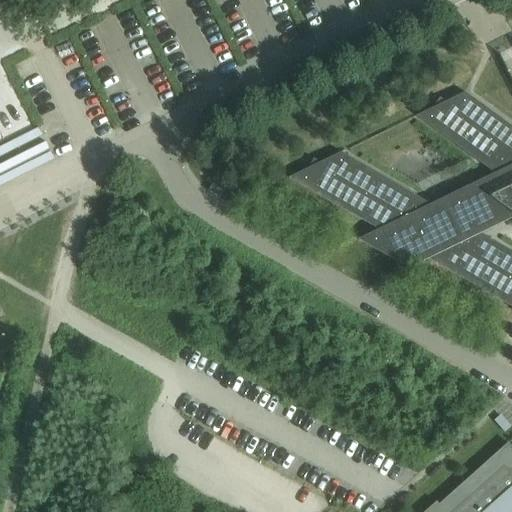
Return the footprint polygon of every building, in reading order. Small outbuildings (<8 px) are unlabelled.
[(511,253),(480,235),(511,219),(511,128),(471,98),(465,94),(445,103),(440,99),(434,107),(436,108),(416,117),(495,174),(430,206),(341,154),(320,164),(314,160),(309,168),(310,169),(289,179),(371,227),(378,231),(358,241),(408,270),(428,260),(440,267),(511,308),(511,253)] [(0,158),(43,137),(39,129),(0,148),(0,158)] [(0,166),(0,175),(50,151),(46,143),(0,166)] [(0,178),(0,187),(54,160),(51,153),(0,178)] [(511,511),(511,448),(508,444),(439,506),(436,503),(425,511),(511,511)]
